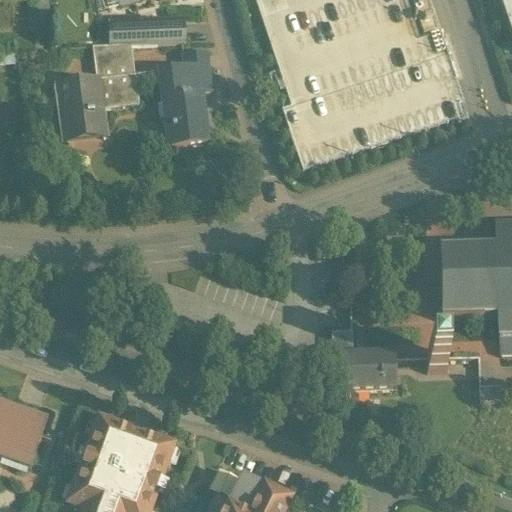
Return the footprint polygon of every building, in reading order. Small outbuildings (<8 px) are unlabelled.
[(104,0),(107,13),(120,10),(118,0),(104,0)] [(118,0),(120,10),(132,8),(133,9),(151,5),(149,0),(118,0)] [(427,0),(252,0),(289,110),(280,114),(301,176),(458,123),(453,108),(463,105),(427,0)] [(511,0),(499,0),(511,36),(511,0)] [(163,23),(108,25),(109,40),(101,40),(101,50),(130,49),(156,48),(156,36),(163,36),(163,23)] [(182,23),(163,23),(163,36),(156,36),(156,48),(183,47),(182,23)] [(130,49),(101,50),(91,50),(94,73),(132,68),(130,49)] [(205,55),(182,58),(183,71),(206,68),(205,55)] [(183,71),(157,74),(158,84),(167,153),(207,148),(200,98),(210,96),(206,68),(183,71)] [(157,75),(97,83),(101,114),(137,109),(135,87),(158,84),(157,75)] [(97,81),(53,87),(56,111),(62,111),(66,145),(104,141),(101,114),(97,83),(97,81)] [(440,323),(499,321),(500,359),(511,358),(511,229),(497,230),(497,251),(475,252),(438,253),(440,323)] [(350,335),(330,336),(332,379),(340,378),(339,358),(351,358),(350,335)] [(426,375),(446,375),(445,355),(425,356),(426,375)] [(351,358),(339,358),(340,378),(340,395),(394,394),(393,357),(351,358)] [(506,404),(506,389),(478,390),(478,404),(506,404)] [(12,409),(0,405),(0,461),(28,471),(39,442),(4,430),(12,409)] [(46,421),(12,409),(4,430),(39,442),(46,421)] [(129,435),(97,423),(95,427),(88,424),(83,438),(91,440),(84,458),(78,456),(72,471),(79,473),(72,492),(65,489),(60,502),(67,505),(66,509),(75,511),(149,511),(154,501),(161,503),(166,488),(159,486),(166,467),(173,470),(178,457),(171,454),(172,450),(140,439),(139,442),(128,438),(129,435)] [(239,483),(229,505),(214,498),(207,511),(286,511),(289,508),(239,483)]
